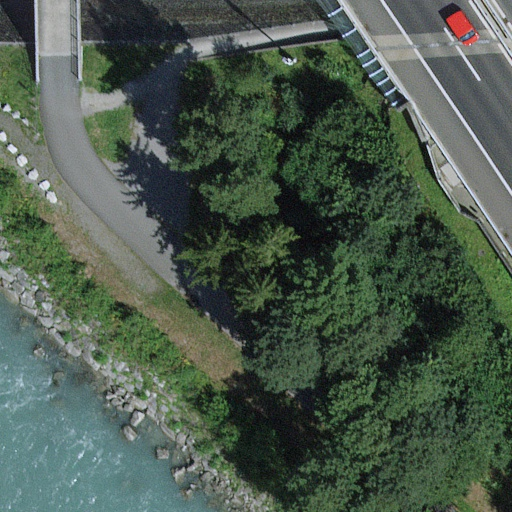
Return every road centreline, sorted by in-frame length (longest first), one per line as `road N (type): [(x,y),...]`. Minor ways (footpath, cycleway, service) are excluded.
road 1 (track): [(56,0),(64,131),(93,184),(437,511)]
road 2 (motorway): [(424,0),(511,133)]
